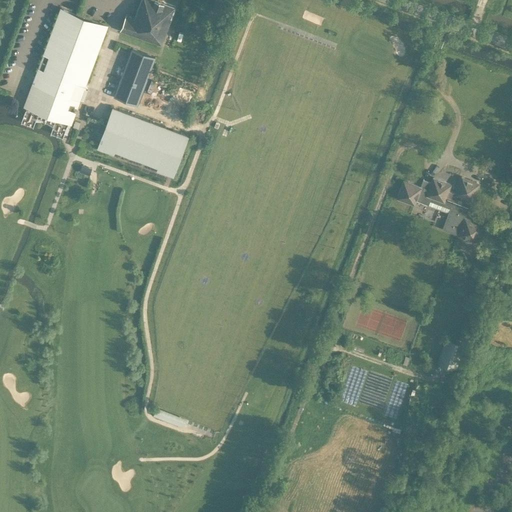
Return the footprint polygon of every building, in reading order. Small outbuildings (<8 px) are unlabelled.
[(161,46),(175,8),(153,0),(141,0),(134,19),(126,16),(120,31),(161,46)] [(108,25),(61,8),(32,84),(33,84),(33,83),(35,84),(28,103),(70,119),(74,109),(76,110),(77,107),(75,106),(77,100),(79,100),(79,101),(108,25)] [(173,37),(179,26),(174,23),(168,35),(173,37)] [(155,57),(132,48),(114,96),(138,104),(155,57)] [(188,135),(113,107),(106,125),(101,124),(99,130),(104,132),(99,144),(115,150),(115,149),(159,166),(158,167),(174,173),(188,135)] [(429,206),(450,213),(443,229),(476,243),(483,225),(466,218),(480,184),(463,177),(456,193),(449,190),(451,185),(434,177),(431,184),(423,181),(421,187),(406,180),(398,197),(415,205),(417,201),(429,206)] [(460,315),(462,305),(452,303),(450,313),(460,315)] [(436,362),(457,370),(467,344),(446,337),(436,362)] [(157,407),(153,417),(183,429),(187,419),(157,407)]
